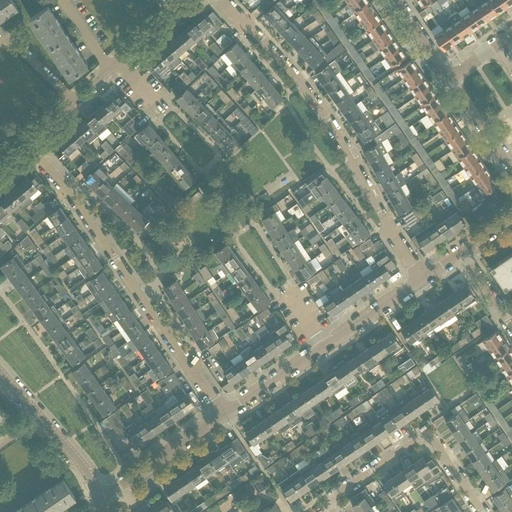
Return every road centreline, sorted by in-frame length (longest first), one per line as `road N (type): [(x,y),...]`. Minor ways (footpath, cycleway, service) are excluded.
road 1 (residential): [(223,0),(327,118),(423,278)]
road 2 (residential): [(223,415),(28,142)]
road 3 (residential): [(332,511),(332,499),(427,434),(481,511)]
road 4 (residential): [(98,501),(223,415)]
road 5 (residential): [(223,415),(324,346)]
road 6 (residential): [(324,346),(423,278)]
